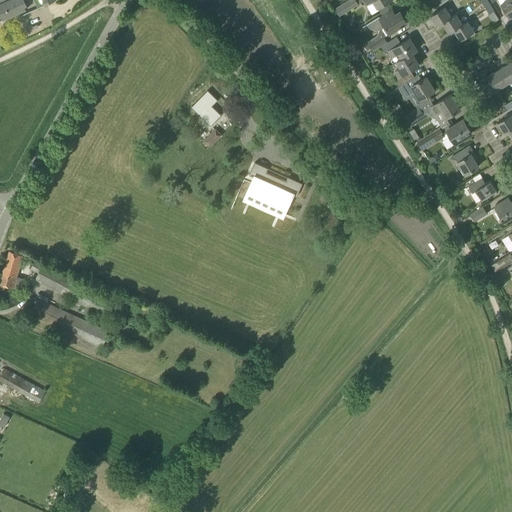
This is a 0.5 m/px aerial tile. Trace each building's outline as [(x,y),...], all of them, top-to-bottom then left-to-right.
[(0,0),(0,3),(0,12),(3,19),(26,9),(22,0),(0,0)] [(339,16),(345,12),(357,5),(354,0),(347,0),(335,8),(339,16)] [(363,0),(367,5),(372,14),(379,10),(381,12),(388,8),(385,3),(389,0),(363,0)] [(509,18),(511,15),(511,0),(497,0),(500,4),(509,18)] [(490,4),(485,7),(489,13),(494,10),(490,4)] [(437,25),(456,14),(455,13),(450,16),(444,6),(431,15),(437,25)] [(383,28),(385,27),(389,33),(407,22),(400,11),(395,14),(392,10),(379,18),(378,16),(366,24),(369,28),(372,29),(376,30),(379,30),(383,28)] [(449,32),(467,21),(467,20),(462,23),(456,14),(437,25),(437,26),(442,22),(449,32)] [(449,32),(449,33),(454,29),(460,40),(474,31),(467,21),(449,32)] [(373,50),(386,42),(382,35),(369,44),(373,50)] [(399,53),(402,58),(412,52),(417,50),(409,37),(399,44),(395,38),(397,36),(396,36),(380,46),(385,53),(389,51),(393,57),(399,53)] [(399,86),(414,76),(412,77),(408,71),(419,64),(412,52),(402,58),(397,61),(401,67),(395,71),(398,77),(395,79),(399,86)] [(499,69),(507,82),(511,79),(511,67),(509,63),(499,69)] [(499,69),(489,75),(497,89),(507,82),(499,69)] [(489,75),(478,82),(483,89),(479,92),(486,104),(486,103),(490,109),(497,105),(489,94),(497,89),(489,75)] [(414,76),(399,86),(407,99),(416,93),(420,99),(423,104),(429,100),(426,95),(435,90),(430,83),(432,82),(429,76),(427,77),(426,76),(417,81),(414,76)] [(283,91),(293,106),(299,103),(296,99),(298,97),(291,85),(283,91)] [(210,126),(221,114),(212,105),(218,100),(208,90),(201,97),(191,107),(210,126)] [(446,117),(460,108),(451,93),(430,107),(434,114),(441,109),(446,117)] [(407,125),(423,115),(418,107),(406,115),(402,117),(407,125)] [(497,122),(504,133),(511,127),(511,115),(511,114),(497,122)] [(424,136),(417,141),(422,149),(430,145),(442,137),(443,140),(442,140),(447,148),(455,143),(463,138),(472,132),(467,126),(470,124),(466,118),(464,119),(463,119),(453,125),(450,120),(438,128),(424,136)] [(216,130),(205,140),(210,146),(221,135),(216,130)] [(466,174),(478,166),(474,159),(477,157),(469,146),(450,158),(454,164),(458,162),(466,174)] [(244,179),(237,195),(283,216),(290,199),(285,197),(287,192),(297,196),(303,183),(288,176),(288,177),(286,181),(266,172),(268,168),(255,162),(247,180),(244,179)] [(470,193),(472,192),(476,190),(482,199),(497,190),(490,180),(486,183),(482,177),(475,181),(473,178),(467,182),(469,186),(466,187),(470,193)] [(504,221),(511,215),(511,200),(511,201),(508,197),(495,206),(504,221)] [(482,206),(471,213),(470,214),(474,221),(487,213),(482,206)] [(320,246),(336,230),(343,223),(331,212),(309,234),(320,246)] [(511,232),(502,239),(509,250),(510,252),(511,251),(511,232)] [(16,276),(23,255),(9,250),(0,279),(0,283),(21,290),(25,278),(16,276)] [(509,250),(491,262),(491,263),(496,270),(497,270),(497,271),(504,266),(506,265),(511,261),(511,255),(510,252),(509,250)] [(114,302),(36,259),(31,268),(39,272),(35,279),(44,284),(106,318),(114,302)] [(109,331),(47,303),(38,299),(27,321),(98,353),(109,331)] [(4,368),(0,375),(0,380),(39,402),(42,398),(45,391),(4,368)] [(3,413),(0,419),(0,424),(4,427),(10,416),(3,413)]
